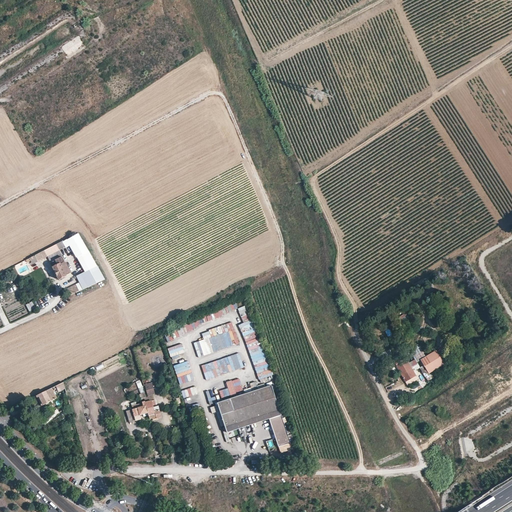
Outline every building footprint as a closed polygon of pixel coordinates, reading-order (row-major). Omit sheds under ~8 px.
[(105,279),(78,233),(56,244),(59,250),(65,247),(65,248),(69,246),(76,258),(77,257),(85,272),(88,278),(84,280),(63,290),(63,293),(65,298),(79,291),(105,279)] [(60,252),(59,251),(59,250),(56,244),(34,255),(35,258),(38,262),(50,256),(52,262),(58,258),(62,257),(61,255),(60,252)] [(35,258),(34,255),(29,258),(26,259),(28,262),(30,260),(33,264),(38,262),(35,258)] [(58,258),(52,262),(50,263),(52,267),(57,264),(61,263),(58,258)] [(58,279),(71,273),(65,262),(61,264),(61,263),(57,264),(52,267),(58,279)] [(33,301),(26,304),(29,311),(36,308),(33,301)] [(213,310),(214,317),(237,311),(236,304),(213,310)] [(239,325),(243,337),(255,332),(245,306),(238,309),(243,323),(239,325)] [(406,315),(400,318),(401,319),(399,320),(404,330),(406,328),(409,333),(415,330),(407,317),(406,315)] [(201,318),(182,327),(185,332),(204,323),(201,318)] [(197,357),(239,345),(235,329),(231,331),(229,324),(201,332),(203,340),(193,343),(197,357)] [(170,340),(185,334),(182,327),(167,334),(170,340)] [(416,362),(424,357),(417,345),(409,349),(416,362)] [(168,352),(171,357),(185,352),(182,346),(168,352)] [(423,365),(429,374),(425,376),(427,380),(428,381),(432,378),(430,373),(438,368),(437,366),(441,364),(438,358),(440,357),(436,350),(420,360),(423,365)] [(393,360),(406,383),(417,377),(403,353),(393,360)] [(201,365),(205,379),(246,368),(244,360),(242,361),(240,354),(201,365)] [(173,366),(176,375),(190,370),(187,361),(173,366)] [(411,367),(415,372),(420,369),(417,363),(411,367)] [(429,374),(423,365),(420,367),(425,376),(429,374)] [(58,392),(63,389),(62,383),(55,386),(58,392)] [(147,412),(150,421),(161,417),(158,406),(156,406),(153,394),(154,393),(150,383),(143,386),(147,396),(147,397),(146,397),(143,399),(144,401),(145,405),(147,412)] [(225,427),(279,409),(271,385),(217,403),(225,427)] [(41,393),(37,396),(37,397),(39,396),(43,405),(52,400),(50,395),(54,393),(51,388),(41,393)] [(38,403),(35,396),(27,400),(30,408),(33,407),(33,405),(38,403)] [(139,415),(147,412),(145,405),(143,406),(142,403),(139,404),(138,401),(136,402),(136,404),(131,406),(132,409),(126,411),(129,422),(140,419),(139,415)] [(269,419),(281,415),(279,409),(225,427),(227,433),(269,419)] [(278,447),(290,443),(281,415),(269,419),(278,447)] [(265,440),(274,439),(273,432),(264,433),(265,440)]
